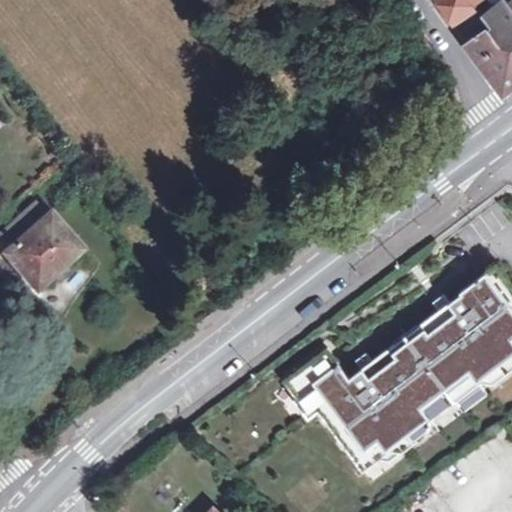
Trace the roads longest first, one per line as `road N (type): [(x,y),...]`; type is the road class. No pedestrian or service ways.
road 1 (primary): [(42,506),(109,435),(499,141)]
road 2 (residential): [(499,141),(411,0)]
